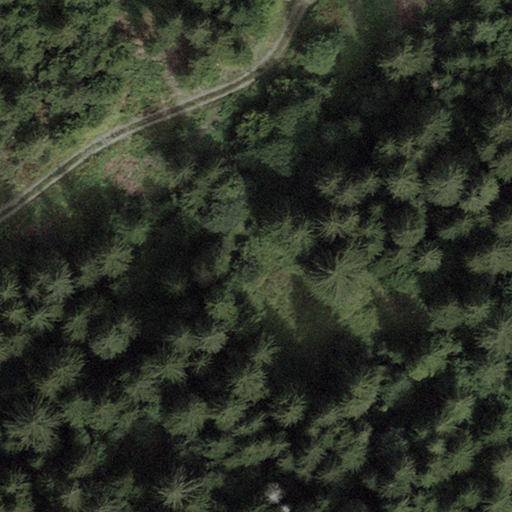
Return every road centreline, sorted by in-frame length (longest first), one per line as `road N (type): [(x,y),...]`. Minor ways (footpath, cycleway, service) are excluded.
road 1 (track): [(102,349),(192,248),(257,200),(303,142),(337,84),(356,0)]
road 2 (track): [(296,0),(292,31),(260,71),(137,128),(0,207)]
